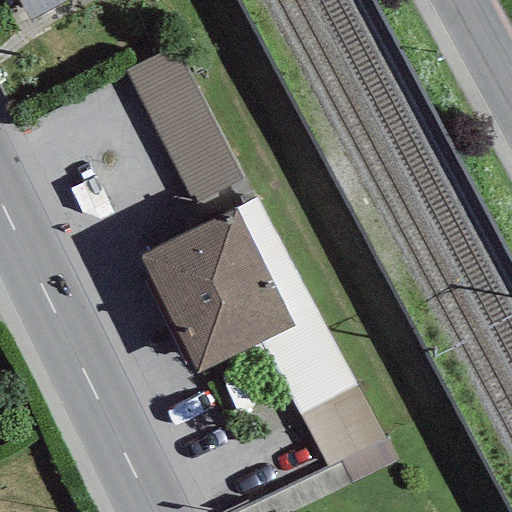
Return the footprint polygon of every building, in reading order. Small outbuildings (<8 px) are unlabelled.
[(17,0),(30,21),(68,0),(17,0)] [(242,179),(173,46),(124,70),(192,204),(242,179)] [(256,198),(234,209),(294,326),(260,342),(299,415),(355,387),(256,198)] [(234,209),(139,258),(195,373),(260,342),(294,326),(234,209)] [(299,415),(327,467),(383,439),(355,387),(299,415)] [(385,438),(383,439),(327,467),(233,511),(296,511),(397,460),(385,438)]
